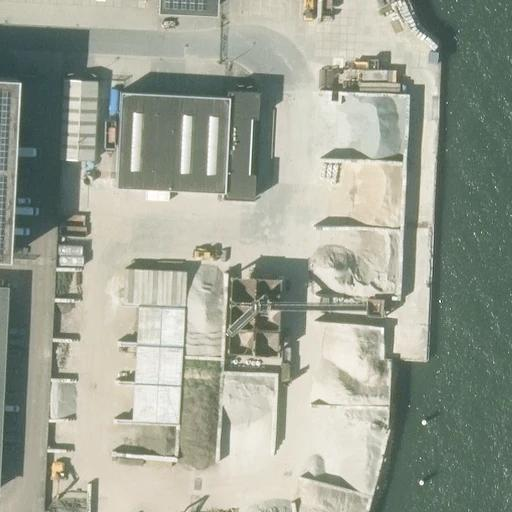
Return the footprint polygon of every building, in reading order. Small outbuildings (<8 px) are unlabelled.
[(156,0),(156,8),(211,10),(211,0),(156,0)] [(0,258),(6,259),(15,77),(0,76),(0,258)] [(62,79),(58,159),(92,161),(95,81),(62,79)] [(119,92),(114,188),(221,193),(221,199),(252,200),(253,174),(247,174),(250,118),(256,118),(257,92),(226,91),(225,97),(119,92)] [(191,511),(195,472),(189,461),(175,460),(166,466),(165,473),(153,472),(151,485),(149,485),(154,494),(171,495),(153,506),(152,511),(184,511),(185,511),(191,511)]
